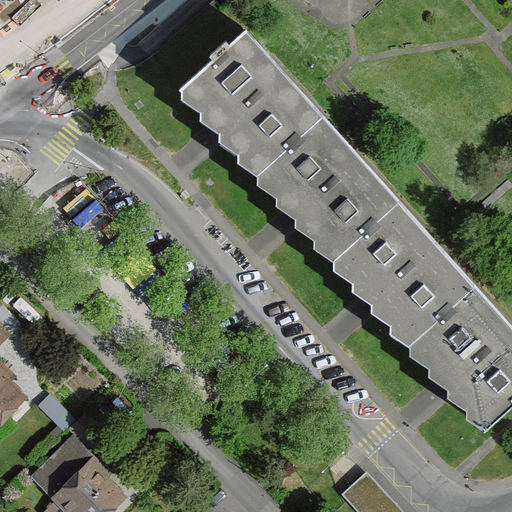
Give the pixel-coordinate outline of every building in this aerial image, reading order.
[(286,73),(249,30),(187,84),(225,127),(286,73)] [(325,115),(286,73),(225,127),(263,170),(325,115)] [(363,158),(325,115),(263,170),(302,212),(363,158)] [(400,200),(363,158),(302,212),(339,255),(400,200)] [(438,243),(400,200),(339,255),(376,297),(438,243)] [(476,285),(438,243),(376,297),(415,338),(476,285)] [(511,328),(511,325),(476,285),(415,338),(453,381),(511,328)] [(0,344),(10,334),(0,324),(0,344)] [(511,405),(511,328),(453,381),(491,425),(511,405)] [(0,373),(0,419),(23,396),(0,373)] [(78,434),(89,445),(93,448),(106,436),(87,417),(74,429),(78,434)] [(68,444),(79,455),(89,445),(78,434),(68,444)] [(59,498),(91,467),(79,455),(68,444),(37,475),(59,498)] [(91,467),(59,498),(73,511),(105,511),(122,496),(102,477),(109,471),(98,460),(91,467)] [(394,511),(398,509),(368,475),(346,496),(361,511),(394,511)]
